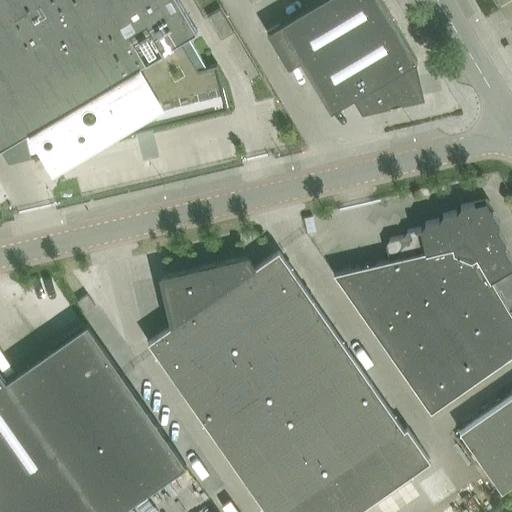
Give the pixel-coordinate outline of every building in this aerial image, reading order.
[(0,0),(0,146),(25,132),(30,155),(48,151),(56,164),(148,109),(152,123),(150,124),(151,126),(228,106),(218,62),(207,65),(188,34),(198,29),(180,0),(0,0)] [(383,0),(318,0),(279,23),(267,30),(289,66),(301,59),(331,111),(356,96),(363,108),(392,102),(391,100),(398,96),(401,100),(423,95),(416,60),(418,59),(383,0)] [(208,15),(221,38),(234,30),(221,7),(208,15)] [(390,258),(334,271),(334,272),(432,410),(511,353),(511,310),(511,309),(511,308),(511,256),(506,246),(507,240),(499,227),(500,221),(493,209),(494,208),(489,198),(488,197),(488,196),(476,199),(474,199),(475,200),(475,201),(461,204),(457,209),(443,213),(439,218),(425,221),(422,226),(408,229),(404,234),(390,238),(386,243),(390,258)] [(173,322),(148,340),(160,356),(268,511),(353,511),(431,458),(408,426),(405,428),(291,264),(280,249),(279,248),(255,265),(248,255),(187,269),(187,271),(179,273),(179,271),(162,275),(173,322)] [(88,293),(78,300),(86,311),(96,304),(88,293)] [(0,369),(0,511),(116,511),(187,463),(101,341),(98,343),(83,321),(54,341),(58,347),(53,350),(51,347),(7,378),(0,369)] [(511,392),(460,429),(502,490),(511,482),(511,392)]
